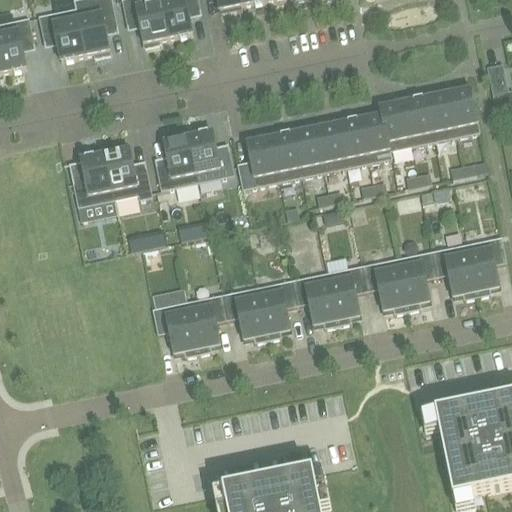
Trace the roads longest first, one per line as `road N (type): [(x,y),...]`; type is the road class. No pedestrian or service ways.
road 1 (residential): [(511,19),(0,134)]
road 2 (residential): [(511,327),(0,429)]
